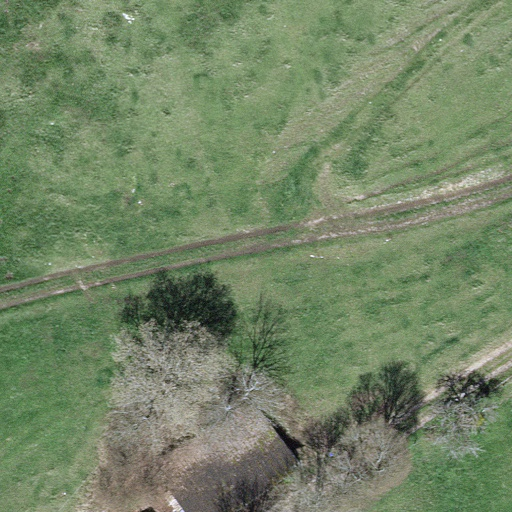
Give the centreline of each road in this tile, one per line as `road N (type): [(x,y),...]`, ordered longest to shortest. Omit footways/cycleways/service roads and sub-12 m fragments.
road 1 (track): [(319,229),(0,302)]
road 2 (track): [(319,229),(324,179),(346,139),(449,42),(509,0)]
road 3 (track): [(279,511),(511,358)]
road 4 (track): [(511,189),(431,215),(319,229)]
